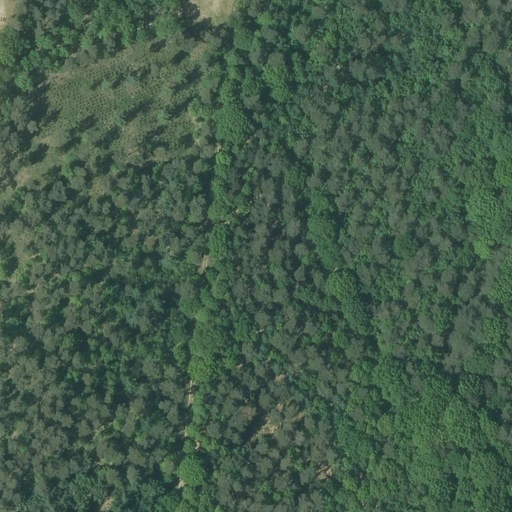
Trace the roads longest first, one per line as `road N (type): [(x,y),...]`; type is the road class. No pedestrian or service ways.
road 1 (track): [(233,26),(177,511)]
road 2 (track): [(454,511),(450,468),(477,412),(511,377)]
